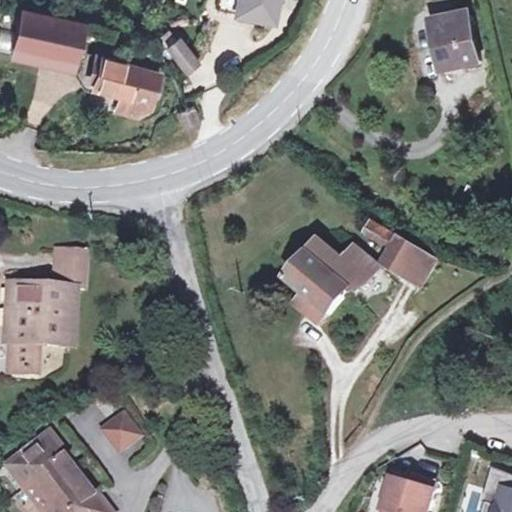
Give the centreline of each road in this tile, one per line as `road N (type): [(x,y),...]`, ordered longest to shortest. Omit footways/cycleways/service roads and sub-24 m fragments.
road 1 (residential): [(153,182),(260,511)]
road 2 (secondary): [(153,182),(273,110),(303,81),(342,0)]
road 3 (unclassified): [(511,421),(397,434),(325,511)]
road 4 (secondary): [(0,169),(45,185),(153,182)]
